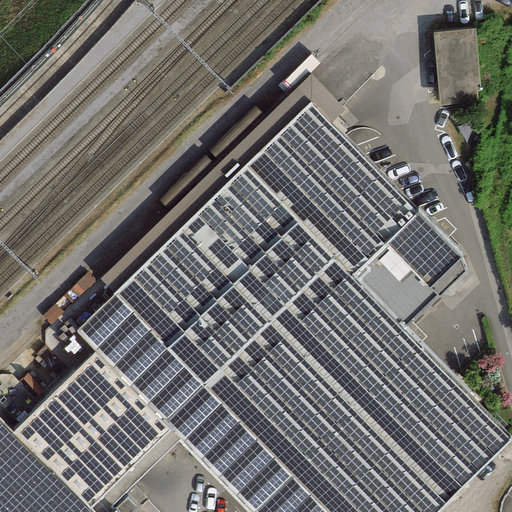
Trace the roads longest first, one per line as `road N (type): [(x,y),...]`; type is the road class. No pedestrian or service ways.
road 1 (unknown): [(0,390),(264,126),(376,26)]
road 2 (unknown): [(511,384),(415,104),(376,26)]
